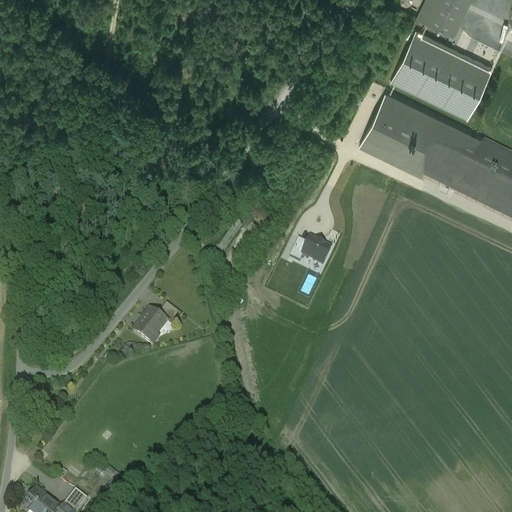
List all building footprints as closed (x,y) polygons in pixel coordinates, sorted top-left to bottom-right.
[(426,0),(417,19),(452,36),(469,0),(426,0)] [(416,33),(392,83),(468,120),(492,71),(416,33)] [(511,155),(385,93),(359,147),(511,221),(511,155)] [(233,221),(215,246),(223,252),(242,227),(233,221)] [(302,256),(307,244),(298,239),(289,257),(300,262),(303,256),(302,256)] [(330,249),(310,240),(307,244),(302,256),(303,256),(323,266),(330,249)] [(182,317),(167,305),(159,315),(158,315),(166,321),(174,327),(182,317)] [(151,309),(134,332),(151,345),(157,338),(154,336),(166,321),(158,315),(159,315),(151,309)] [(76,490),(64,507),(70,511),(79,511),(88,499),(76,490)] [(60,511),(62,510),(37,492),(23,511),(60,511)]
